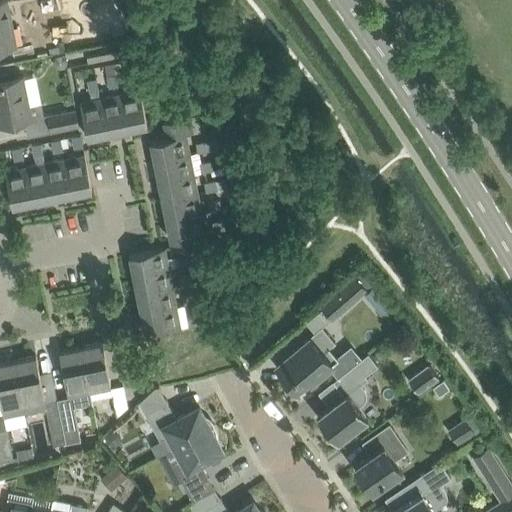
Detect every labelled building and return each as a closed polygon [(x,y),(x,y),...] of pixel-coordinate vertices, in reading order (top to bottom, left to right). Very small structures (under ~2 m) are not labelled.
[(0,0),(0,55),(9,54),(7,47),(16,45),(6,0),(0,0)] [(117,50),(88,56),(89,62),(118,56),(117,50)] [(128,72),(117,74),(119,83),(130,81),(130,82),(140,80),(135,57),(125,59),(128,72)] [(119,84),(119,83),(117,74),(117,72),(107,74),(110,86),(119,84)] [(0,124),(19,121),(32,118),(24,75),(0,80),(0,124)] [(88,78),(90,90),(100,88),(97,76),(88,78)] [(120,93),(128,128),(148,124),(141,88),(120,93)] [(101,96),(108,132),(128,128),(120,93),(101,96)] [(88,136),(108,132),(101,96),(81,101),(88,136)] [(76,108),(48,113),(52,131),(79,125),(76,108)] [(151,140),(155,160),(191,153),(187,133),(194,132),(191,116),(164,122),(167,136),(151,140)] [(72,135),(72,136),(75,147),(83,145),(81,133),(72,135)] [(61,137),(51,139),(54,151),(64,149),(61,137)] [(198,151),(220,147),(218,137),(196,142),(198,151)] [(42,141),(32,143),(35,155),(44,153),(42,141)] [(22,145),(13,147),(16,159),(25,157),(22,145)] [(155,160),(159,179),(194,172),(191,153),(155,160)] [(65,158),(72,193),(92,189),(85,154),(65,158)] [(45,162),(53,197),(72,193),(65,158),(45,162)] [(213,160),(201,162),(203,171),(214,168),(213,160)] [(26,165),(33,201),(53,197),(45,162),(26,165)] [(13,205),(33,201),(26,165),(5,169),(13,205)] [(159,179),(163,199),(199,192),(194,172),(159,179)] [(217,178),(205,181),(207,190),(218,188),(217,178)] [(163,199),(167,219),(202,211),(199,192),(163,199)] [(223,207),(220,198),(208,201),(210,210),(223,207)] [(207,232),(202,211),(167,219),(171,239),(207,232)] [(224,218),(213,221),(215,229),(226,227),(224,218)] [(130,253),(134,274),(170,266),(169,266),(198,261),(195,240),(170,245),(171,253),(183,251),(183,254),(167,256),(165,246),(130,253)] [(134,274),(138,293),(173,286),(170,266),(134,274)] [(191,273),(179,275),(181,284),(193,282),(191,273)] [(322,305),(335,319),(364,293),(368,289),(356,275),(322,305)] [(368,289),(364,293),(373,304),(382,296),(373,285),(368,289)] [(138,293),(142,313),(177,306),(173,286),(138,293)] [(195,292),(183,295),(185,304),(186,304),(197,302),(195,292)] [(181,326),(177,306),(142,313),(146,333),(181,326)] [(188,316),(189,324),(201,322),(199,313),(188,316)] [(323,325),(280,360),(289,371),(285,374),(289,378),(286,380),(294,389),(297,387),(300,391),(333,363),(324,351),(336,341),(323,325)] [(82,346),(90,387),(111,382),(103,342),(82,346)] [(68,391),(90,387),(82,346),(60,350),(68,391)] [(345,394),(324,410),(329,417),(324,421),(327,426),(324,429),(332,439),(335,436),(338,440),(369,416),(360,405),(364,402),(366,399),(367,395),(367,393),(367,391),(365,387),(362,383),(369,378),(366,374),(379,365),(369,351),(349,367),(334,380),(345,394)] [(15,359),(23,400),(45,396),(37,355),(15,359)] [(26,413),(23,400),(15,359),(0,362),(0,394),(2,404),(5,417),(26,413)] [(418,391),(439,376),(430,363),(409,379),(418,391)] [(124,385),(111,387),(117,415),(128,406),(124,385)] [(171,434),(177,445),(215,424),(214,424),(212,421),(208,418),(204,416),(199,406),(177,418),(160,385),(155,386),(140,401),(161,440),(171,434)] [(58,398),(64,430),(76,427),(70,396),(58,398)] [(64,430),(58,398),(45,401),(54,445),(66,443),(64,430)] [(466,416),(449,428),(460,444),(477,432),(466,416)] [(374,491),(390,479),(403,470),(395,459),(408,449),(390,423),(364,441),(372,453),(355,464),(364,478),(363,481),(368,488),(372,488),(374,491)] [(173,462),(194,500),(215,488),(200,460),(222,448),(216,438),(217,434),(216,429),(215,425),(215,424),(177,445),(183,456),(173,462)] [(8,429),(0,430),(0,454),(1,461),(13,458),(11,443),(8,429)] [(32,446),(17,449),(19,460),(34,458),(32,446)] [(487,448),(474,456),(480,466),(494,458),(487,448)] [(393,511),(435,511),(433,509),(444,502),(446,500),(447,496),(446,493),(441,484),(452,477),(442,461),(402,486),(412,501),(393,511)] [(112,489),(128,475),(117,464),(102,478),(112,489)] [(511,482),(504,470),(493,477),(503,494),(511,488),(511,482)] [(263,511),(260,510),(253,500),(235,511),(231,511),(215,488),(194,500),(201,511),(263,511)] [(511,511),(511,492),(483,511),(511,511)] [(6,508),(5,511),(42,511),(31,510),(33,501),(9,496),(6,508)] [(87,511),(89,505),(72,502),(54,498),(50,511),(87,511)] [(106,511),(129,511),(130,511),(114,501),(106,511)]
